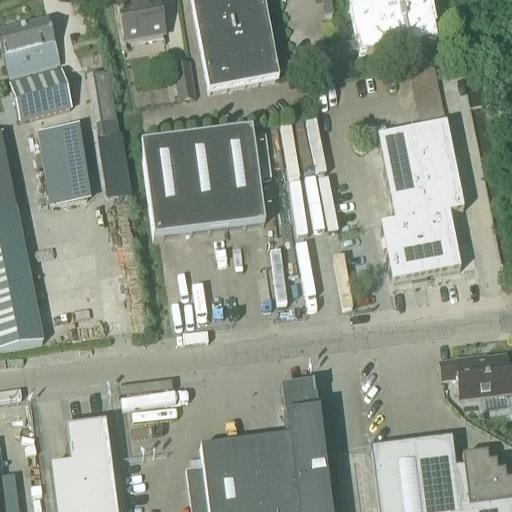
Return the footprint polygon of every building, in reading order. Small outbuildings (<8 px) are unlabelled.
[(123,47),(163,39),(155,0),(142,0),(131,2),(132,5),(116,8),(123,47)] [(284,66),(271,68),(258,0),(189,0),(208,96),(275,83),(273,76),(285,74),(284,66)] [(418,48),(434,45),(425,0),(346,0),(355,45),(329,50),(330,57),(284,66),(285,74),(343,64),(342,56),(357,53),(358,59),(375,56),(375,58),(418,50),(418,48)] [(52,49),(53,48),(46,24),(0,35),(0,55),(2,62),(8,83),(58,70),(52,49)] [(178,106),(194,103),(189,67),(172,70),(178,106)] [(69,114),(60,81),(59,75),(9,88),(19,127),(69,114)] [(93,129),(115,125),(107,77),(86,80),(93,129)] [(447,219),(461,216),(443,129),(375,142),(392,227),(378,230),(390,289),(458,275),(447,219)] [(48,211),(85,205),(74,132),(37,138),(48,211)] [(250,135),(139,149),(151,245),(263,230),(250,135)] [(0,361),(44,355),(0,146),(0,361)] [(458,405),(509,399),(504,361),(474,364),(474,363),(438,368),(441,387),(455,385),(458,405)] [(200,472),(178,475),(182,511),(328,511),(322,460),(312,388),(279,392),(285,442),(198,453),(200,472)] [(113,511),(103,428),(102,428),(63,434),(67,469),(48,472),(52,511),(113,511)] [(449,443),(368,454),(375,511),(509,511),(509,509),(511,508),(511,501),(510,486),(503,487),(502,477),(494,478),(493,468),(485,469),(484,459),(459,462),(461,472),(453,473),(449,443)]
